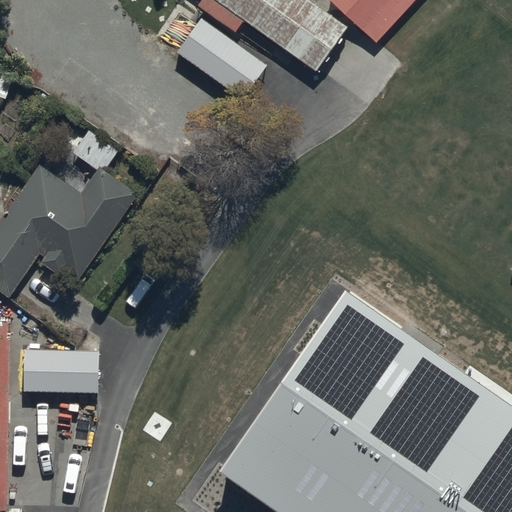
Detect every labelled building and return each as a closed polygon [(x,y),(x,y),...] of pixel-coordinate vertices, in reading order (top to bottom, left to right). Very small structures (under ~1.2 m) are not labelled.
[(309,62),(338,21),(308,0),(196,0),(196,1),(236,28),(244,17),(309,62)] [(338,0),(382,37),(414,0),(338,0)] [(163,37),(191,53),(203,33),(175,17),(163,37)] [(98,169),(83,191),(39,162),(0,221),(0,288),(10,296),(39,252),(44,255),(40,261),(58,273),(62,267),(77,277),(133,192),(98,169)] [(229,464),(296,511),(511,511),(511,414),(348,304),(229,464)] [(0,503),(5,504),(8,336),(0,335),(0,503)]
